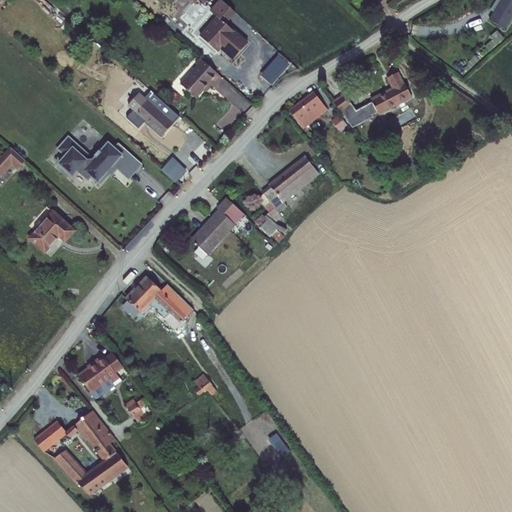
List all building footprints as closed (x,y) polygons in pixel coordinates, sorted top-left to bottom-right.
[(214,16),(197,35),(213,51),(218,47),(230,59),(245,42),(223,22),(233,11),(220,0),(214,0),(207,9),(214,16)] [(511,0),(495,0),(492,5),(486,14),(501,22),(511,3),(511,0)] [(196,66),(185,78),(199,91),(206,84),(211,89),(222,78),(198,57),(193,63),(196,66)] [(344,123),(371,105),(373,109),(405,85),(397,72),(394,74),(387,63),(378,69),(385,80),(365,94),(366,96),(350,106),(339,89),(327,98),(327,99),(344,123)] [(185,78),(180,84),(194,96),(199,91),(185,78)] [(323,103),(324,102),(310,85),(285,107),(294,117),(308,105),(310,107),(315,103),(318,107),(323,103)] [(144,94),(142,96),(169,120),(175,113),(158,97),(153,102),(144,94)] [(130,103),(120,114),(133,125),(140,118),(157,133),(169,120),(142,96),(133,106),(130,103)] [(299,123),(318,107),(315,103),(310,107),(308,105),(294,117),(299,123)] [(318,107),(323,114),(329,110),(323,103),(318,107)] [(78,154),(77,147),(62,133),(52,145),(60,152),(53,160),(66,172),(71,167),(82,177),(85,173),(94,181),(100,174),(98,172),(108,162),(113,166),(121,173),(133,160),(120,148),(118,150),(113,145),(111,148),(105,142),(97,150),(95,149),(90,154),(92,156),(90,158),(81,161),(78,158),(80,156),(78,154)] [(9,144),(0,153),(0,170),(10,159),(18,167),(25,159),(9,144)] [(265,182),(266,183),(279,199),(285,206),(291,201),(286,193),(315,170),(303,152),(265,182)] [(177,182),(188,170),(173,156),(162,168),(177,182)] [(133,160),(121,173),(125,177),(137,163),(133,160)] [(108,172),(113,166),(108,162),(98,172),(100,174),(104,169),(108,172)] [(258,189),(270,206),(279,199),(266,183),(258,189)] [(181,235),(197,248),(223,219),(221,217),(232,204),(216,190),(204,202),(208,205),(181,235)] [(52,210),(28,236),(43,249),(58,233),(64,239),(73,229),(52,210)] [(270,237),(271,237),(272,237),(276,232),(278,230),(279,231),(279,230),(280,231),(281,230),(281,231),(282,231),(283,232),(284,231),(285,232),(287,230),(287,229),(279,225),(267,214),(265,216),(268,219),(265,222),(260,228),(270,237)] [(168,307),(178,317),(190,306),(173,290),(168,295),(161,288),(145,273),(125,294),(138,307),(146,300),(161,314),(168,307)] [(166,283),(161,288),(168,295),(173,290),(166,283)] [(120,378),(116,373),(124,368),(112,353),(105,358),(103,355),(90,365),(91,367),(79,377),(95,398),(98,399),(115,386),(113,383),(120,378)] [(204,373),(195,381),(203,390),(206,388),(212,395),(218,390),(204,373)] [(137,422),(146,416),(134,399),(126,405),(137,422)] [(35,442),(90,495),(132,465),(123,452),(83,480),(82,478),(87,473),(64,449),(60,453),(54,446),(63,438),(65,440),(74,434),(84,446),(91,442),(107,460),(116,453),(111,446),(115,442),(91,414),(68,431),(58,422),(35,442)] [(281,456),(291,450),(279,431),(269,438),(281,456)]
